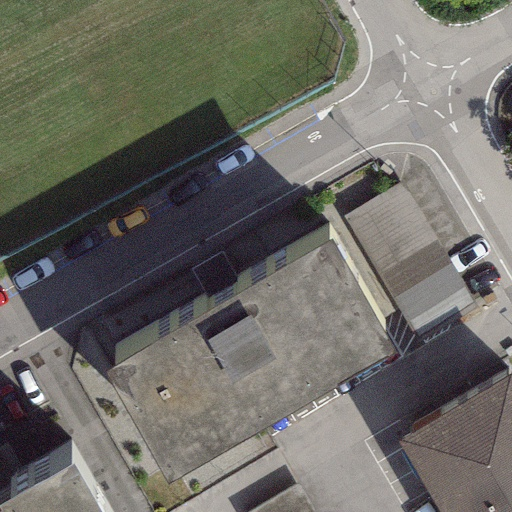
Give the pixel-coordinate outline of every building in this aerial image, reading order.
[(401,182),(341,217),(412,338),(473,302),(401,182)] [(329,242),(102,372),(166,484),(394,354),(329,242)] [(511,511),(511,380),(509,376),(396,442),(436,511),(511,511)] [(0,511),(99,511),(73,464),(0,505),(0,511)] [(313,511),(297,484),(247,511),(313,511)]
